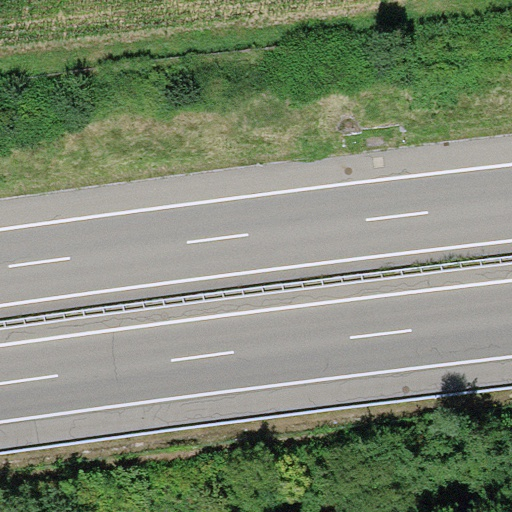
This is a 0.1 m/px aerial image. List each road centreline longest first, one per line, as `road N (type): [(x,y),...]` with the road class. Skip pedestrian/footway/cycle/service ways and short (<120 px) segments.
road 1 (motorway): [(0,386),(511,321)]
road 2 (motorway): [(511,200),(0,265)]
